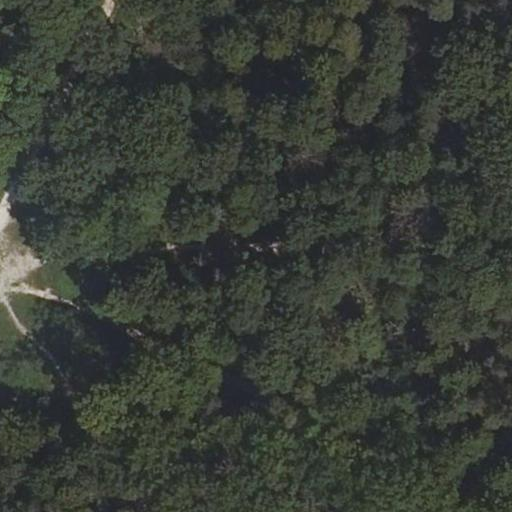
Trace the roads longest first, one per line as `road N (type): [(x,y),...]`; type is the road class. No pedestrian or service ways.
road 1 (track): [(511,494),(25,277)]
road 2 (track): [(511,256),(0,277)]
road 3 (track): [(0,219),(114,0)]
